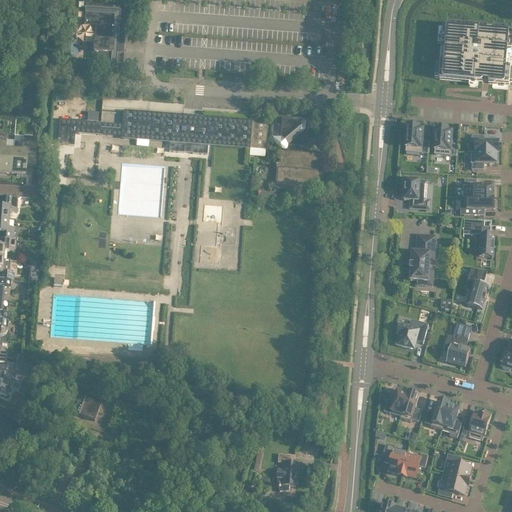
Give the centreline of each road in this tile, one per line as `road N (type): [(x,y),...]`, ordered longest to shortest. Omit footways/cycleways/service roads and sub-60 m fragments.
road 1 (residential): [(383,102),(77,78)]
road 2 (tertiary): [(361,363),(383,102)]
road 3 (tertiary): [(350,511),(361,363)]
road 4 (residential): [(475,390),(511,255)]
